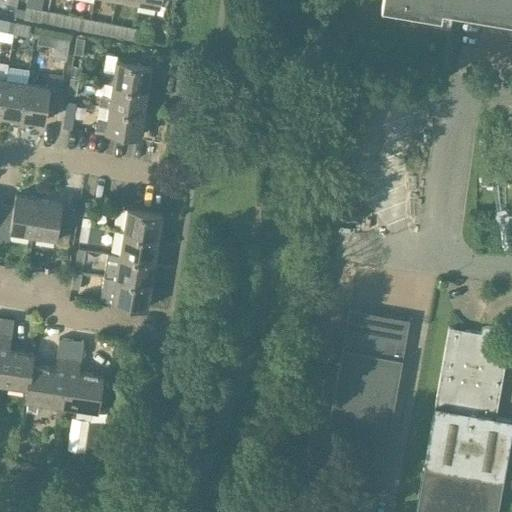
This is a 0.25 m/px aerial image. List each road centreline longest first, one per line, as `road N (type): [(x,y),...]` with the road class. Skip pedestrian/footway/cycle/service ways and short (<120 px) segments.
road 1 (unclassified): [(511,264),(483,267),(459,256),(442,227),(458,113),(483,92),(511,92)]
road 2 (residential): [(168,328),(47,313),(49,288),(0,280)]
road 3 (residential): [(170,180),(0,151)]
